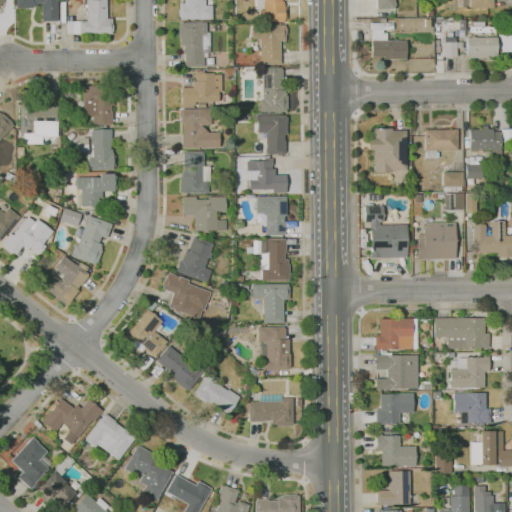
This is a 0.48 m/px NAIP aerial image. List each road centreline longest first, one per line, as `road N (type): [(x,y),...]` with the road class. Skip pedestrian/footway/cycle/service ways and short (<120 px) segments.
road 1 (residential): [(144,0),(142,237),(107,308),(0,425)]
road 2 (secondary): [(328,0),(333,469)]
road 3 (residential): [(333,469),(243,456),(195,437),(0,286)]
road 4 (residential): [(511,90),(329,91)]
road 5 (residential): [(511,291),(331,291)]
road 6 (residential): [(145,61),(10,62)]
